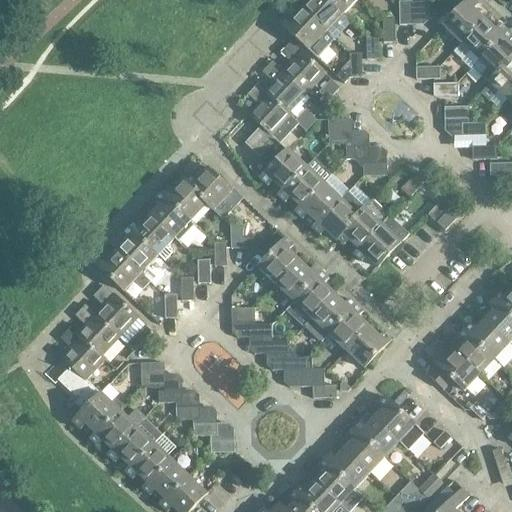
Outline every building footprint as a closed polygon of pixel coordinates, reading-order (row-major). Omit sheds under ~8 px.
[(302,11),(327,34),(334,41),(351,24),(343,17),(325,0),(311,0),(312,0),(302,11)] [(358,0),(325,0),(343,17),(358,0)] [(415,0),(416,10),(429,10),(428,0),(415,0)] [(454,0),(446,8),(455,17),(444,28),(462,45),(484,21),(475,12),(479,7),(472,0),(454,0)] [(411,4),(399,4),(399,27),(412,27),(411,4)] [(327,34),(302,11),(292,21),(286,16),(279,24),(309,52),(327,34)] [(382,21),(383,45),(395,45),(395,21),(382,21)] [(480,62),(507,33),(501,27),(495,32),(484,21),(462,45),(454,53),(462,61),(470,53),(480,62)] [(511,38),(507,33),(480,62),(496,78),(498,79),(511,64),(511,47),(509,45),(511,42),(511,38)] [(366,39),(367,62),(379,62),(378,38),(366,39)] [(291,65),(283,73),(283,74),(307,96),(326,76),(292,44),(285,50),(290,55),(287,59),(291,65)] [(350,80),(362,80),(362,56),(349,56),(350,80)] [(266,92),(265,92),(289,115),(290,115),(307,96),(283,74),(283,73),(273,63),(267,69),(272,74),(269,78),(274,84),(266,92)] [(489,103),(498,93),(508,102),(511,97),(511,64),(498,79),(496,78),(489,85),(480,95),(489,103)] [(440,81),(440,69),(416,69),(416,82),(440,81)] [(332,82),(321,94),(329,102),(340,90),(332,82)] [(249,116),(261,128),(273,139),(273,138),(280,144),(298,125),(292,119),(293,118),(290,115),(289,115),(265,92),(266,92),(259,85),(252,92),(257,96),(253,101),(258,106),(249,116)] [(457,85),(433,86),(434,98),(457,98),(457,85)] [(466,121),(466,109),(444,109),(444,122),(466,121)] [(303,130),(313,118),(306,111),(295,122),(298,125),(303,130)] [(317,122),(313,118),(303,130),(307,133),(317,122)] [(328,134),(352,133),(352,121),(328,122),(328,134)] [(485,125),(462,126),(462,138),(485,138),(485,125)] [(274,183),(283,191),(284,192),(306,169),(289,152),(288,153),(280,145),(280,144),(273,138),(273,139),(261,128),(245,145),(271,171),(261,181),(269,188),(274,183)] [(352,133),(328,134),(328,146),(352,145),(352,133)] [(369,149),(345,149),(345,162),(370,161),(369,149)] [(496,149),(472,149),(473,162),(497,161),(496,149)] [(291,199),(301,208),(324,185),(330,178),(313,162),(306,169),(284,192),(283,191),(278,197),(286,204),(291,199)] [(502,177),(511,177),(511,165),(490,166),(490,178),(502,178),(502,177)] [(363,179),(387,179),(387,166),(363,166),(363,179)] [(214,213),(224,203),(232,211),(242,200),(232,191),(231,193),(208,171),(197,182),(192,178),(186,185),(208,206),(214,213)] [(401,191),(409,200),(426,183),(417,174),(401,191)] [(511,177),(502,177),(502,178),(502,190),(511,189),(511,177)] [(208,206),(186,185),(184,182),(173,193),(169,189),(163,195),(192,223),(208,206)] [(341,201),(324,185),(301,208),(296,214),(303,220),(312,229),(318,224),(319,225),(341,201)] [(197,229),(191,224),(192,223),(163,195),(155,202),(160,207),(151,217),(175,241),(181,246),(197,229)] [(453,208),(444,199),(428,217),(436,225),(448,213),(453,208)] [(337,243),(339,241),(338,240),(359,218),(358,217),(341,201),(319,225),(318,224),(312,229),(321,237),(326,232),(337,243)] [(365,211),(358,217),(359,218),(338,240),(339,241),(344,247),(349,242),(359,251),(360,252),(383,228),(382,228),(391,219),(374,202),(365,211)] [(448,213),(436,225),(445,233),(456,221),(448,213)] [(168,248),(175,241),(151,217),(140,228),(135,224),(129,230),(158,258),(160,256),(165,262),(172,255),(172,251),(168,248)] [(254,240),(243,240),(243,227),(230,227),(231,251),(243,251),(255,251),(259,245),(254,240)] [(401,246),(383,228),(360,252),(359,251),(355,256),(363,264),(368,259),(379,269),(401,246)] [(158,258),(129,230),(123,237),(127,242),(117,252),(142,275),(158,258)] [(261,249),(271,259),(259,270),(277,287),(302,261),(291,251),(294,248),(287,241),(288,241),(278,232),(261,249)] [(214,245),(215,268),(227,268),(226,244),(214,245)] [(124,294),(135,283),(143,291),(151,283),(142,275),(117,252),(108,263),(103,258),(95,266),(124,294)] [(294,304),(322,275),(315,269),(312,271),(302,261),(277,287),(294,304)] [(210,262),(198,263),(198,286),(210,285),(210,262)] [(322,275),(294,304),(311,320),(312,320),(336,294),(326,285),(329,281),(322,275)] [(181,279),(181,303),(194,303),(193,279),(181,279)] [(103,307),(95,316),(119,340),(138,320),(104,288),(99,294),(103,299),(99,303),(103,307)] [(494,301),(511,318),(511,292),(505,300),(499,295),(494,301)] [(322,344),(329,336),(329,337),(357,308),(350,302),(347,305),(336,294),(312,320),(311,320),(304,327),(322,344)] [(177,297),(164,297),(165,320),(178,320),(177,297)] [(511,342),(511,318),(494,301),(487,308),(492,314),(484,322),(509,346),(511,342)] [(78,336),(101,358),(119,340),(95,316),(86,307),(81,313),(85,318),(81,322),(86,327),(78,336)] [(347,354),(372,328),(360,317),(364,314),(357,308),(329,337),(347,354)] [(231,311),(231,323),(255,322),(255,310),(231,311)] [(509,346),(484,322),(476,331),(471,326),(464,333),(494,361),(509,346)] [(248,327),(248,339),(273,339),(272,326),(248,327)] [(61,359),(71,368),(86,382),(105,362),(101,358),(78,336),(70,328),(64,334),(69,339),(65,343),(70,349),(61,359)] [(372,328),(347,354),(365,371),(392,342),(385,335),(382,338),(372,328)] [(494,361),(464,333),(449,349),(454,354),(479,377),(494,361)] [(283,356),(290,355),(290,350),(289,343),(266,344),(266,356),(283,356)] [(210,354),(226,378),(239,369),(223,345),(210,354)] [(479,377),(454,354),(449,349),(434,365),(450,380),(464,393),(479,377)] [(308,359),(311,356),(311,354),(307,359),(299,360),(290,350),(290,355),(283,356),(283,373),(300,372),(308,372),(308,359)] [(308,372),(300,372),(301,389),(312,389),(325,388),(324,371),(312,371),(311,356),(308,359),(308,372)] [(141,376),(164,376),(164,365),(141,365),(141,376)] [(101,395),(86,382),(71,368),(58,382),(78,401),(76,405),(84,413),(101,395)] [(164,376),(141,376),(141,389),(165,388),(164,376)] [(325,388),(312,389),(313,400),(337,400),(336,387),(325,388)] [(182,392),(158,393),(158,405),(182,405),(182,392)] [(96,436),(119,412),(101,395),(84,413),(74,424),(81,431),(85,427),(96,436)] [(376,420),(401,444),(410,453),(425,437),(385,399),(378,407),(383,412),(376,420)] [(475,404),(469,410),(482,422),(487,416),(475,404)] [(176,409),(176,422),(200,421),(199,409),(176,409)] [(113,453),(145,419),(136,410),(127,420),(119,412),(96,436),(91,441),(99,448),(103,444),(113,453)] [(130,469),(154,445),(137,429),(146,419),(145,419),(113,453),(108,457),(116,465),(121,460),(130,469)] [(401,444),(376,420),(367,430),(362,425),(356,431),(386,460),(401,444)] [(193,426),(193,438),(217,438),(217,425),(193,426)] [(386,460),(356,431),(348,438),(353,444),(346,452),(371,476),(386,460)] [(433,444),(440,451),(451,439),(444,432),(433,444)] [(210,443),(211,455),(234,454),(234,442),(210,443)] [(148,486),(171,462),(154,445),(130,469),(126,474),(133,481),(138,477),(148,486)] [(511,475),(510,470),(509,465),(506,466),(501,450),(492,453),(504,490),(511,487),(511,475)] [(371,476),(346,452),(337,461),(332,456),(325,463),(356,492),(357,492),(371,476)] [(165,502),(189,478),(171,462),(148,486),(143,491),(150,497),(155,493),(165,502)] [(316,483),(341,508),(342,507),(346,511),(351,511),(364,499),(357,492),(356,492),(325,463),(319,470),(324,475),(316,483)] [(381,476),(398,495),(411,483),(394,464),(381,476)] [(428,499),(442,483),(434,475),(419,491),(428,499)] [(189,478),(165,502),(161,507),(165,511),(170,511),(173,510),(175,511),(191,511),(207,496),(189,478)] [(337,511),(341,508),(316,483),(307,492),(302,487),(296,493),(316,511),(337,511)] [(457,511),(456,510),(469,497),(463,491),(454,499),(441,511),(457,511)] [(316,511),(296,493),(290,501),(295,506),(289,511),(316,511)] [(364,499),(357,511),(371,511),(375,504),(364,499)] [(410,511),(396,499),(383,511),(410,511)]
